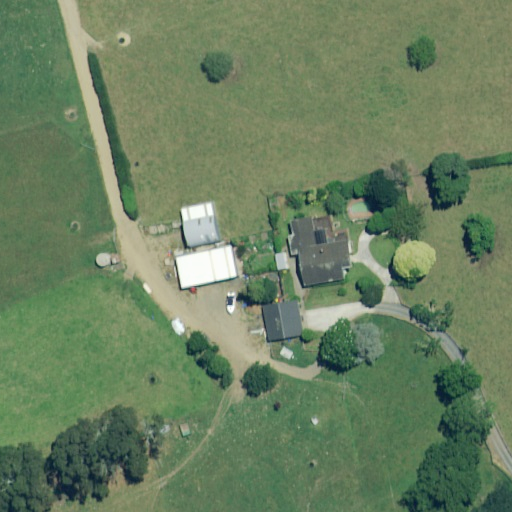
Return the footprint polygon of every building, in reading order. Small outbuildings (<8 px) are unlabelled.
[(221,239),(214,203),(184,209),(191,245),(221,239)] [(319,247),(314,218),(295,222),(298,237),(293,238),(296,254),(303,253),(309,286),(348,279),(347,269),(354,267),(349,241),(319,247)] [(239,277),(232,247),(177,258),(183,288),(239,277)] [(287,253),(277,254),(279,270),(289,269),(287,253)] [(304,335),(298,301),(265,306),(271,341),(304,335)]
